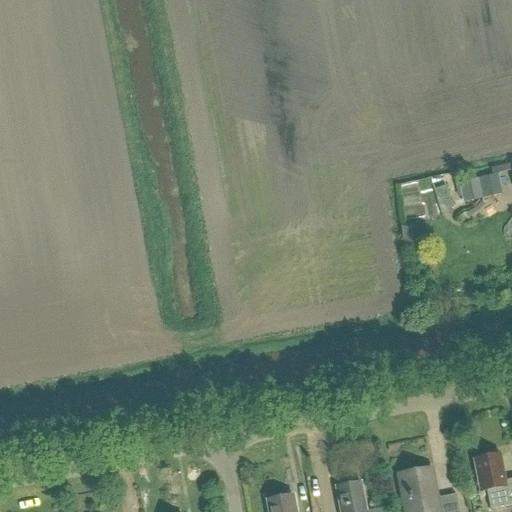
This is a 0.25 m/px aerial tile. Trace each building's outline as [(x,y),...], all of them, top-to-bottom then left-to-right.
[(498,193),(493,172),(453,181),(458,202),(498,193)] [(511,482),(505,484),(500,458),(474,463),(480,494),(486,492),(490,511),(511,507),(511,482)] [(436,500),(431,471),(399,477),(406,511),(458,511),(456,497),(436,500)] [(378,511),(366,511),(361,485),(336,490),(340,511),(380,511),(378,511)] [(295,511),(293,498),(281,500),(278,498),(272,500),(270,502),(267,503),(268,511),(295,511)]
